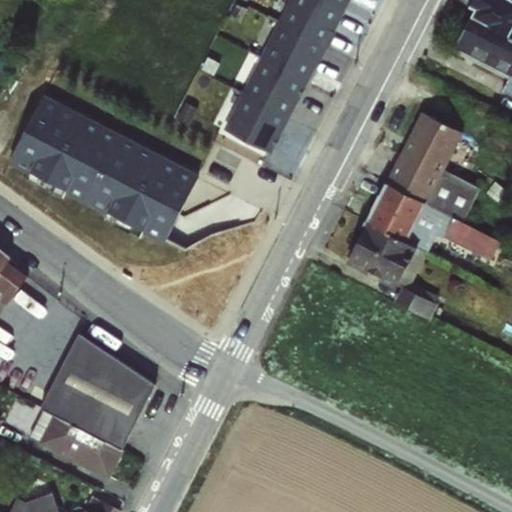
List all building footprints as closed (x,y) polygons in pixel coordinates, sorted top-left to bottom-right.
[(328,46),(346,10),(326,0),(290,0),(280,21),(328,46)] [(326,0),(346,10),(351,0),(326,0)] [(511,0),(487,0),(464,50),(511,72),(511,80),(508,88),(511,90),(511,0)] [(310,82),(328,46),(280,21),(261,57),(310,82)] [(0,89),(15,60),(0,52),(0,89)] [(292,117),(310,82),(261,57),(243,92),(292,117)] [(180,238),(212,171),(45,91),(13,158),(180,238)] [(274,153),(292,117),(243,92),(225,128),(274,153)] [(508,237),(435,204),(471,125),(427,106),(357,261),(412,285),(437,230),(499,257),(508,237)] [(0,322),(41,267),(0,236),(0,322)] [(442,298),(421,291),(420,295),(408,291),(404,302),(437,313),(442,298)] [(83,335),(36,438),(117,475),(164,373),(83,335)] [(118,511),(120,509),(93,495),(83,511),(47,511),(17,497),(11,508),(4,508),(2,511),(118,511)]
